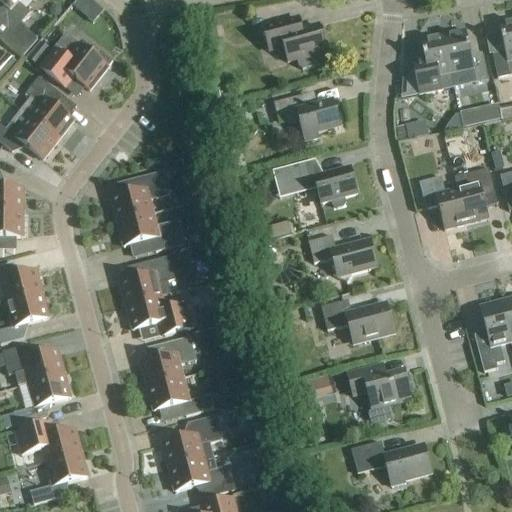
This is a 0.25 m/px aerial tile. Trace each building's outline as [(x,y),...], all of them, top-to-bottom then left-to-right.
[(0,0),(0,38),(5,43),(22,58),(37,42),(22,25),(30,15),(19,5),(23,0),(0,0)] [(94,0),(76,0),(74,3),(94,20),(104,8),(94,0)] [(326,54),(319,28),(303,33),(300,21),(262,31),(268,54),(283,50),(287,65),(297,62),(299,70),(303,72),(314,69),(316,65),(314,58),(326,54)] [(202,25),(205,42),(219,40),(217,22),(202,25)] [(511,23),(499,27),(500,34),(485,37),(489,57),(492,56),(498,81),(511,78),(511,23)] [(470,56),(466,33),(443,38),(453,88),(475,83),(476,86),(488,83),(483,58),(470,56)] [(65,37),(39,70),(64,90),(73,79),(85,89),(90,93),(112,64),(100,54),(95,60),(65,37)] [(412,64),(414,73),(403,75),(401,101),(442,93),(442,92),(454,90),(453,88),(443,38),(421,43),(424,61),(412,64)] [(40,44),(27,60),(36,68),(49,52),(40,44)] [(6,56),(0,62),(0,73),(4,77),(16,65),(6,56)] [(29,101),(20,113),(58,143),(73,124),(68,119),(76,109),(38,80),(25,98),(29,101)] [(310,111),(307,97),(273,106),(277,120),(285,118),(287,127),(299,123),(305,145),(318,142),(317,137),(340,131),(333,105),(310,111)] [(235,126),(236,113),(219,111),(218,125),(235,126)] [(462,132),(481,127),(478,111),(459,115),(462,132)] [(20,113),(5,133),(0,128),(0,145),(12,155),(20,144),(43,163),(58,143),(20,113)] [(408,142),(428,138),(426,124),(405,127),(408,142)] [(350,170),(319,178),(316,165),(275,175),(281,199),(316,190),(321,207),(332,204),(333,209),(337,211),(343,210),(345,206),(344,201),(357,197),(350,170)] [(498,207),(495,197),(488,172),(454,181),(457,192),(466,228),(489,222),(486,210),(498,207)] [(136,181),(139,194),(111,201),(117,225),(152,216),(149,203),(171,198),(165,174),(136,181)] [(511,175),(511,176),(500,179),(510,214),(511,213),(511,175)] [(457,192),(445,195),(441,179),(419,185),(426,213),(438,210),(444,234),(466,228),(457,192)] [(188,204),(201,201),(198,188),(185,192),(188,204)] [(0,215),(23,215),(23,191),(0,190),(0,215)] [(0,239),(22,240),(23,215),(0,215),(0,239)] [(152,216),(117,225),(124,249),(152,242),(155,255),(184,247),(177,224),(156,229),(152,216)] [(332,239),(308,245),(314,267),(333,262),(336,274),(333,278),(347,286),(352,278),(377,271),(369,243),(335,252),(332,239)] [(267,265),(275,254),(264,246),(256,257),(267,265)] [(175,283),(172,272),(169,259),(145,265),(149,278),(120,285),(126,309),(171,298),(168,285),(175,283)] [(7,306),(42,297),(36,273),(7,281),(4,268),(0,269),(0,283),(1,283),(7,306)] [(7,306),(13,330),(0,333),(0,347),(23,341),(20,328),(48,321),(42,297),(7,306)] [(174,311),(171,298),(126,309),(133,333),(161,326),(164,339),(193,331),(186,307),(174,311)] [(511,302),(501,305),(511,345),(511,344),(511,302)] [(394,336),(387,309),(352,318),(348,303),(321,311),(327,335),(348,329),(353,346),(394,336)] [(480,311),(485,328),(474,339),(484,375),(497,372),(496,367),(504,365),(500,348),(511,345),(501,305),(480,311)] [(216,323),(222,327),(228,326),(231,319),(230,313),(225,310),(217,312),(214,317),(216,323)] [(196,363),(190,340),(144,352),(147,364),(141,366),(147,390),(183,381),(179,368),(196,363)] [(29,387),(64,377),(57,353),(29,361),(26,348),(2,355),(2,356),(0,357),(0,369),(6,368),(8,378),(14,377),(18,390),(29,387)] [(411,404),(404,376),(378,383),(375,370),(347,377),(353,400),(367,396),(372,414),(370,417),(371,424),(372,426),(392,421),(389,410),(411,404)] [(330,374),(287,384),(300,440),(323,435),(319,417),(314,418),(309,399),(334,393),(330,374)] [(64,377),(29,387),(35,410),(14,416),(17,429),(45,421),(42,409),(70,401),(64,377)] [(189,404),(183,381),(147,390),(154,414),(182,407),(185,419),(214,412),(210,398),(189,404)] [(182,442),(162,447),(168,471),(204,462),(213,459),(210,446),(222,443),(216,419),(187,427),(182,442)] [(46,466),(81,456),(75,432),(57,437),(54,425),(15,435),(21,458),(43,453),(46,466)] [(421,450),(384,459),(381,445),(351,453),(358,477),(386,470),(392,491),(406,487),(405,484),(428,478),(421,450)] [(81,456),(46,466),(52,489),(30,495),(34,508),(62,500),(59,488),(87,480),(81,456)] [(204,462),(168,471),(175,495),(203,487),(206,500),(235,493),(228,469),(207,474),(204,462)] [(0,498),(11,495),(6,480),(0,481),(0,498)] [(235,511),(232,501),(201,509),(201,511),(235,511)]
